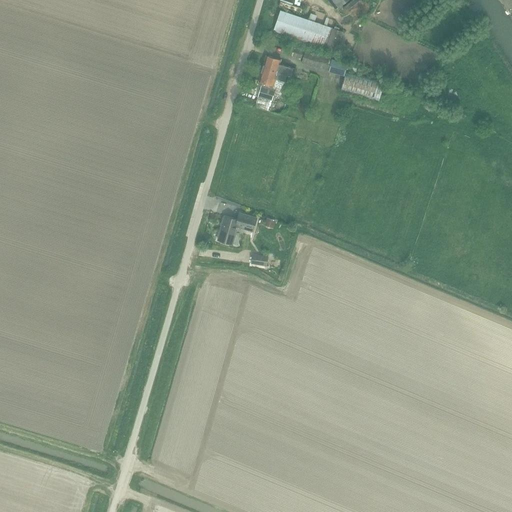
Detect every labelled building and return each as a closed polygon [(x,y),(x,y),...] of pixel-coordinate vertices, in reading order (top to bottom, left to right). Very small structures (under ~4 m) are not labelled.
[(329,0),(336,8),(346,0),(329,0)] [(352,0),(344,7),(347,11),(360,0),(352,0)] [(281,10),(275,28),(320,44),(319,48),(326,50),(326,49),(337,52),(344,32),(333,28),(331,27),(328,26),(315,22),(309,19),(300,17),(281,10)] [(310,16),(309,19),(315,22),(317,16),(311,13),(310,16)] [(293,47),(291,55),(303,58),(302,63),(345,74),(342,91),(379,103),(385,81),(361,73),(362,67),(349,62),(348,63),(306,51),(305,51),(306,51),(306,50),(293,47)] [(263,68),(263,69),(284,74),(293,77),(295,68),(281,64),(280,64),(281,60),(278,59),(266,55),(263,68)] [(259,97),(256,107),(263,110),(270,111),(273,101),(274,95),(282,97),(284,88),(285,82),(296,85),(298,78),(293,77),(284,74),(263,69),(259,81),(263,82),(259,97)] [(238,227),(254,232),(258,218),(240,212),(238,220),(225,216),(218,239),(234,244),(238,227)] [(267,217),(264,225),(273,228),(276,221),(267,217)] [(252,263),(267,266),(268,259),(253,257),(252,263)]
